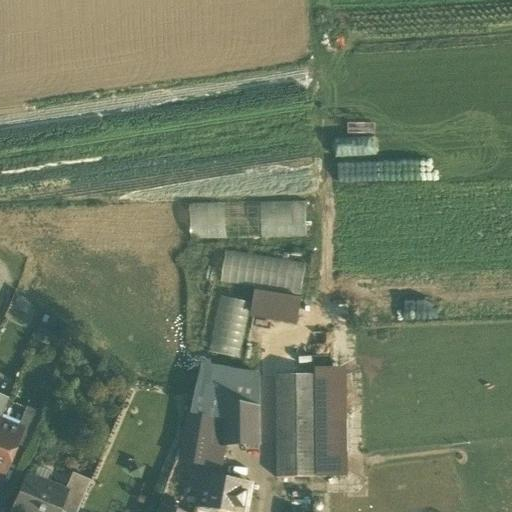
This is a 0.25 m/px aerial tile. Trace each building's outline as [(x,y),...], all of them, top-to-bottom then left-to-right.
[(307,201),(192,204),(193,237),(308,233),(307,201)] [(225,252),(223,280),(304,288),(307,260),(225,252)] [(256,294),(252,316),(298,324),(301,301),(256,294)] [(240,357),(252,302),(222,295),(210,351),(240,357)] [(48,347),(57,324),(44,313),(33,341),(48,347)] [(202,367),(195,397),(231,403),(243,405),(260,408),(260,377),(202,367)] [(275,376),(277,479),(319,478),(319,477),(317,377),(317,376),(275,376)] [(341,377),(317,377),(319,477),(343,477),(341,377)] [(223,447),(227,447),(231,403),(195,397),(188,427),(185,440),(223,447)] [(227,447),(250,446),(243,405),(231,403),(227,447)] [(260,408),(243,405),(250,446),(261,446),(260,408)] [(14,444),(25,449),(39,416),(26,410),(17,430),(20,431),(14,444)] [(0,422),(0,477),(14,444),(20,431),(17,430),(0,422)] [(219,468),(223,447),(185,440),(177,460),(219,468)] [(146,468),(133,462),(127,475),(141,481),(146,468)] [(31,465),(26,477),(44,485),(49,473),(31,465)] [(59,508),(69,511),(76,511),(90,482),(71,474),(63,493),(65,493),(59,508)] [(11,511),(57,511),(59,508),(65,493),(63,493),(44,485),(26,477),(11,511)] [(246,511),(251,487),(236,485),(235,487),(224,485),(203,482),(198,511),(246,511)]
